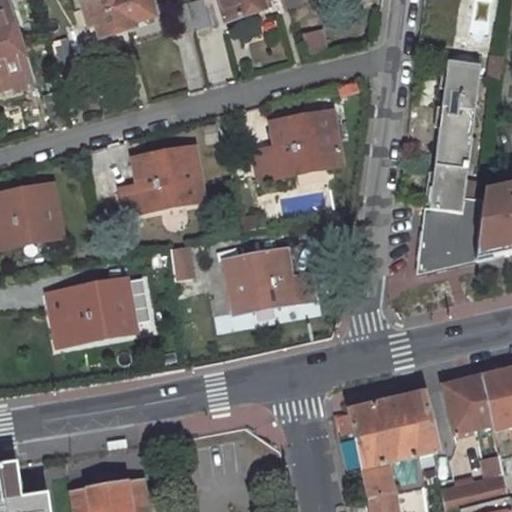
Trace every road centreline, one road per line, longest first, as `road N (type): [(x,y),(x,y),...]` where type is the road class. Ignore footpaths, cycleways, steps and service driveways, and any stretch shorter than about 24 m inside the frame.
road 1 (residential): [(0,160),(395,58)]
road 2 (residential): [(362,360),(395,58)]
road 3 (secondary): [(293,376),(0,427)]
road 4 (secondary): [(511,326),(362,360)]
road 5 (unclassified): [(323,511),(293,376)]
